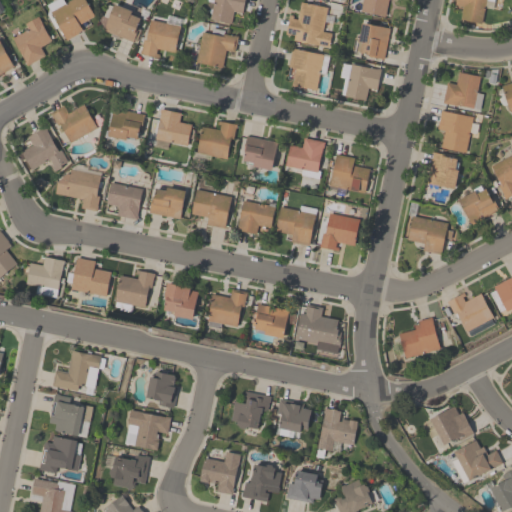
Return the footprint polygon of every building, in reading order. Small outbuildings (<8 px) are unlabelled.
[(45,4),(52,0),(62,0),(64,3),(69,0),(84,0),(93,15),(78,24),(82,30),(65,39),(45,4)] [(243,0),(241,12),(233,11),(230,23),(209,19),(212,1),(205,0),(243,0)] [(386,0),(384,16),(359,11),(361,0),(386,0)] [(453,4),(453,0),(492,0),(491,8),(484,6),(480,23),(459,18),(462,6),(453,4)] [(326,6),(322,31),(330,32),(328,46),(292,40),(293,34),(284,33),(288,14),(293,15),(292,18),(297,18),(300,2),(326,6)] [(102,30),(113,3),(131,10),(131,11),(140,15),(135,27),(140,29),(135,41),(132,40),(131,42),(116,36),(115,38),(109,35),(110,33),(102,30)] [(27,29),(24,23),(37,16),(50,40),(39,46),(44,55),(26,65),(11,37),(27,29)] [(138,53),(139,49),(140,49),(143,38),(145,38),(149,19),(179,25),(173,51),(156,47),(154,56),(138,53)] [(389,28),(382,58),(367,55),(367,53),(358,52),(358,51),(351,49),(353,37),(358,37),(361,22),(389,28)] [(195,61),(201,31),(221,35),(222,33),(232,35),(232,34),(236,35),(233,51),(225,49),(221,67),(195,61)] [(0,43),(13,66),(0,73),(0,43)] [(315,90),(291,84),(294,67),(287,65),(291,47),(328,55),(324,74),(319,73),(315,90)] [(380,69),(376,89),(367,87),(364,99),(343,95),(350,63),(369,67),(369,66),(380,69)] [(479,75),(476,92),(482,93),(479,109),(456,104),(456,105),(442,102),(446,82),(455,83),(458,71),(479,75)] [(500,85),(511,81),(511,117),(511,118),(500,85)] [(69,142),(59,124),(56,125),(49,112),(63,104),(67,111),(82,102),(96,127),(69,142)] [(143,113),(140,128),(139,127),(137,138),(133,138),(133,139),(126,138),(126,139),(107,135),(112,107),(143,113)] [(190,124),(186,145),(154,139),(159,113),(158,112),(159,108),(160,108),(180,112),(178,121),(190,124)] [(440,147),(443,129),(436,128),(440,109),(472,115),(465,151),(440,147)] [(201,126),(218,129),(219,125),(216,124),(217,120),(235,124),(232,139),(230,138),(225,158),(195,152),(201,126)] [(30,170),(19,151),(32,144),(27,136),(44,126),(46,129),(46,130),(57,150),(60,149),(67,161),(60,165),(61,166),(53,171),(49,164),(52,163),(49,159),(30,170)] [(276,142),(270,168),(245,163),(246,161),(242,160),(244,151),(242,151),(245,135),(276,142)] [(322,141),(316,170),(319,171),(317,178),(299,174),(300,169),(284,165),(289,144),(300,146),(302,137),(322,141)] [(453,188),(425,183),(432,151),(440,153),(439,155),(456,158),(454,169),(457,169),(453,188)] [(511,152),(511,193),(503,198),(501,195),(502,194),(497,184),(500,184),(490,165),(511,152)] [(368,168),(363,192),(328,185),(334,154),(353,158),(352,165),(368,168)] [(82,198),(55,192),(57,182),(66,173),(69,173),(70,168),(100,174),(96,195),(98,195),(95,211),(80,208),(82,198)] [(105,203),(109,182),(141,188),(135,219),(116,215),(118,205),(105,203)] [(457,199),(473,190),(472,188),(479,184),(482,189),(485,188),(496,209),(471,224),(457,199)] [(185,190),(178,218),(147,211),(151,195),(152,196),(154,187),(165,189),(166,185),(185,190)] [(226,228),(205,223),(207,216),(190,213),(195,188),(230,196),(224,225),(226,225),(226,228)] [(269,227),(257,224),(255,233),(236,229),(242,200),(273,206),(269,227)] [(291,234),(274,230),(279,206),(298,210),(299,205),(315,208),(308,244),(289,240),(291,234)] [(337,250),(318,246),(322,232),(324,232),(328,212),(359,219),(353,246),(335,241),(334,246),(338,247),(337,250)] [(421,250),(423,242),(407,239),(411,215),(447,222),(445,229),(451,230),(450,238),(444,237),(441,253),(421,250)] [(4,249),(16,262),(0,275),(0,232),(10,244),(4,249)] [(24,283),(29,262),(41,265),(43,256),(63,260),(62,264),(55,297),(40,294),(41,286),(24,283)] [(94,260),(93,268),(109,271),(105,295),(69,288),(76,256),(94,260)] [(120,276),(120,274),(134,277),(137,278),(138,273),(135,272),(135,269),(153,273),(150,287),(148,286),(144,306),(131,304),(130,311),(113,307),(120,276)] [(511,307),(506,311),(494,286),(511,276),(511,307)] [(162,309),(165,296),(163,295),(166,282),(189,287),(189,289),(197,291),(191,319),(172,315),(172,314),(169,313),(169,311),(162,309)] [(212,293),(228,297),(230,288),(246,292),(245,297),(244,297),(242,306),(240,306),(235,326),(205,319),(212,293)] [(445,301),(463,292),(467,299),(479,292),(491,316),(464,330),(454,312),(452,314),(445,301)] [(281,337),(263,333),(255,331),(256,329),(253,328),(254,325),(250,325),(251,320),(253,320),(256,303),(287,310),(281,337)] [(336,353),(315,349),(317,342),(294,338),(299,312),(304,313),(305,308),(304,308),(304,304),(321,307),(319,315),(337,319),(335,329),(337,329),(337,331),(339,332),(338,336),(339,336),(336,353)] [(397,333),(414,328),(413,324),(418,323),(417,320),(430,317),(439,348),(403,357),(397,333)] [(51,385),(54,368),(66,371),(71,349),(99,356),(99,357),(103,358),(101,368),(97,367),(93,387),(77,384),(76,390),(51,385)] [(174,375),(172,386),(174,386),(174,387),(176,388),(172,407),(157,404),(158,399),(145,396),(149,376),(157,377),(158,371),(174,375)] [(257,428),(245,426),(243,427),(241,427),(239,426),(238,424),(235,424),(236,421),(229,419),(232,405),(231,405),(232,400),(241,402),(244,390),(270,396),(269,400),(268,400),(265,412),(260,411),(257,428)] [(74,404),(73,405),(81,406),(82,404),(91,406),(85,437),(53,430),(54,423),(47,422),(53,392),(69,395),(68,403),(74,404)] [(278,428),(281,414),(275,413),(278,398),(303,402),(302,407),(310,409),(306,429),(300,427),(299,432),(293,430),(292,436),(278,434),(279,428),(278,428)] [(428,418),(453,405),(457,414),(461,412),(472,432),(458,440),(457,437),(442,444),(428,418)] [(339,410),(338,421),(340,421),(340,418),(348,420),(348,419),(356,420),(352,444),(332,440),(330,450),(317,447),(323,412),(322,412),(323,407),(330,409),(331,408),(336,409),(336,410),(339,410)] [(156,431),(154,437),(158,438),(155,450),(133,445),(137,426),(126,423),(129,409),(164,416),(164,415),(169,416),(166,433),(156,431)] [(76,439),(73,453),(79,454),(76,470),(56,466),(55,473),(37,469),(43,441),(50,443),(52,435),(76,439)] [(486,453),(495,449),(501,462),(467,479),(453,451),(474,439),(478,447),(482,445),(486,453)] [(230,494),(215,491),(217,480),(214,480),(213,483),(198,480),(203,456),(222,460),(224,450),(239,453),(230,494)] [(143,483),(135,481),(136,477),(132,476),(132,479),(134,480),(133,487),(130,486),(130,489),(125,488),(126,487),(111,484),(112,477),(109,476),(110,475),(108,473),(109,468),(111,467),(113,456),(129,459),(130,458),(133,458),(134,454),(143,456),(143,455),(148,456),(143,483)] [(279,472),(276,486),(278,486),(277,491),(265,489),(264,493),(267,493),(266,501),(240,495),(241,490),(242,491),(244,481),(248,482),(249,479),(250,480),(253,463),(266,466),(266,465),(274,467),(273,470),(279,472)] [(511,505),(502,511),(499,504),(495,506),(487,490),(490,489),(489,487),(503,479),(500,474),(511,467),(511,505)] [(284,496),(287,482),(293,483),(295,469),(316,474),(315,478),(322,479),(318,499),(312,498),(311,502),(284,496)] [(37,511),(40,500),(29,498),(32,477),(56,482),(55,488),(63,490),(60,509),(68,510),(67,511),(37,511)] [(371,502),(354,510),(354,511),(337,511),(332,498),(341,493),(338,486),(343,483),(343,484),(358,478),(360,484),(363,483),(364,485),(366,486),(368,489),(367,491),(372,489),(377,499),(371,502)] [(103,511),(101,508),(118,496),(119,496),(121,494),(127,503),(131,509),(137,505),(142,511),(103,511)]
